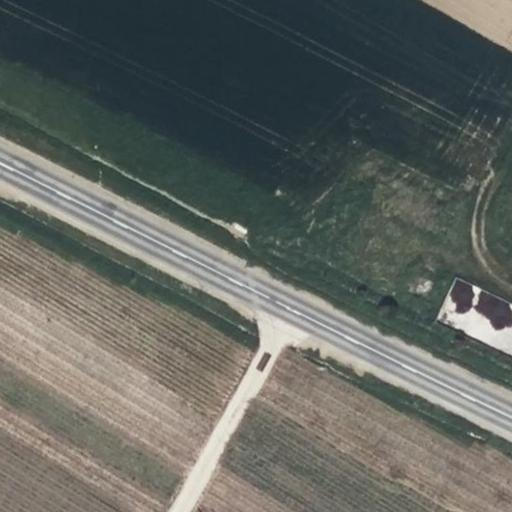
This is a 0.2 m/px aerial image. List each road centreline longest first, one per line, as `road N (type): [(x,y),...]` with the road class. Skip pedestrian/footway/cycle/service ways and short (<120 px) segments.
road 1 (secondary): [(511,416),(0,161)]
road 2 (track): [(288,307),(177,511)]
